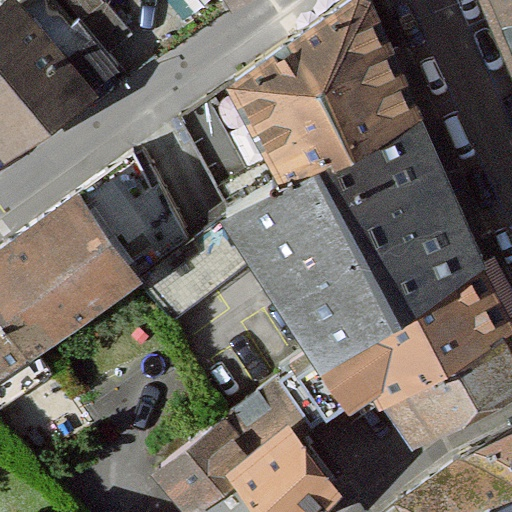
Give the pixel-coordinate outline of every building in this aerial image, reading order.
[(50,0),(13,0),(0,11),(0,140),(43,113),(115,67),(84,27),(78,31),(50,0)] [(104,0),(60,0),(83,25),(107,3),(104,0)] [(351,0),(239,84),(275,140),(286,157),(417,92),(374,0),(351,0)] [(511,24),(511,0),(499,0),(510,21),(511,24)] [(487,248),(417,92),(286,157),(225,192),(231,201),(260,249),(320,348),(487,248)] [(214,95),(183,117),(225,192),(286,157),(275,140),(244,157),(214,95)] [(188,229),(142,146),(0,244),(0,313),(24,344),(132,268),(188,229)] [(260,249),(231,201),(188,229),(132,268),(170,312),(260,249)] [(511,324),(511,294),(487,248),(320,348),(226,412),(249,445),(305,407),(318,424),(377,386),(385,401),(511,324)] [(0,359),(24,344),(0,313),(0,359)] [(511,383),(511,324),(385,401),(408,440),(511,383)] [(249,445),(226,412),(151,472),(186,511),(195,511),(241,477),(235,465),(230,456),(249,445)] [(312,511),(339,486),(291,427),(235,465),(241,477),(267,511),(312,511)] [(498,511),(511,505),(511,437),(451,464),(473,511),(498,511)] [(473,511),(451,464),(402,505),(393,511),(473,511)] [(267,511),(241,477),(195,511),(267,511)]
